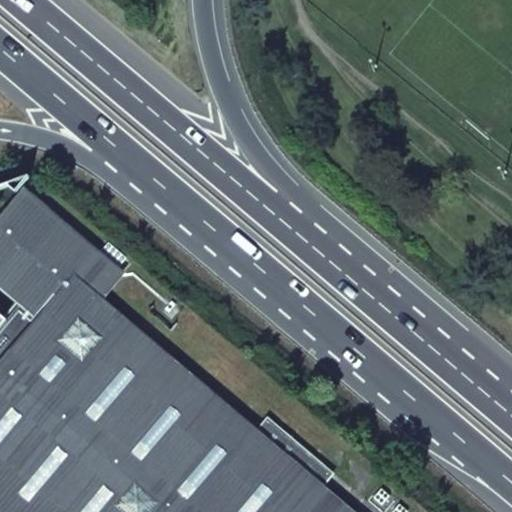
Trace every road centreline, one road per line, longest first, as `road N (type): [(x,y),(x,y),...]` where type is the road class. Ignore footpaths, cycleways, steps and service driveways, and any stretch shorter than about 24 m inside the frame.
road 1 (motorway): [(122,153),(511,483)]
road 2 (motorway): [(271,213),(20,0)]
road 3 (motorway): [(511,416),(271,213)]
road 4 (motorway): [(271,213),(219,78),(206,0)]
road 5 (motorway): [(0,49),(122,153)]
road 6 (motorway): [(0,129),(122,153)]
